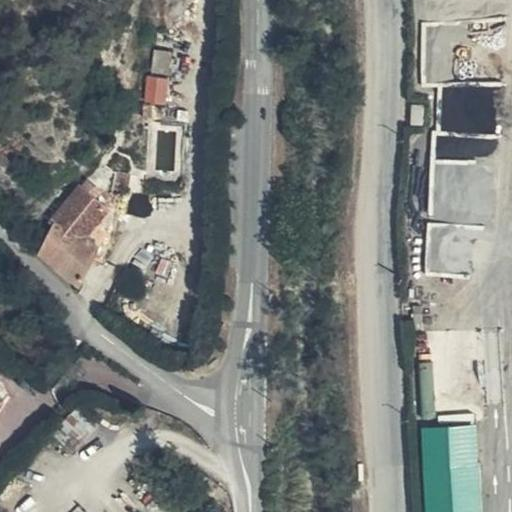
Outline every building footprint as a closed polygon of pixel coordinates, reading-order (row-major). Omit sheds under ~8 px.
[(167,50),(152,48),(150,68),(165,69),(167,50)] [(166,100),(169,75),(149,73),(146,98),(166,100)] [(461,128),(506,127),(505,83),(460,84),(461,128)] [(151,114),(152,102),(145,101),(144,113),(151,114)] [(419,110),(404,110),(405,127),(419,127),(419,110)] [(127,189),(128,171),(117,170),(115,188),(127,189)] [(104,187),(92,178),(87,185),(99,194),(104,187)] [(87,185),(84,183),(57,219),(60,222),(53,242),(92,272),(102,253),(103,219),(112,204),(99,194),(87,185)] [(123,211),(112,204),(103,219),(109,226),(123,211)] [(430,272),(486,271),(485,220),(428,221),(430,272)] [(413,256),(396,255),(397,299),(411,299),(413,256)] [(423,318),(412,317),(411,328),(423,328),(423,318)] [(85,419),(71,407),(45,436),(59,449),(85,419)] [(422,467),(424,511),(482,511),(478,466),(422,467)]
